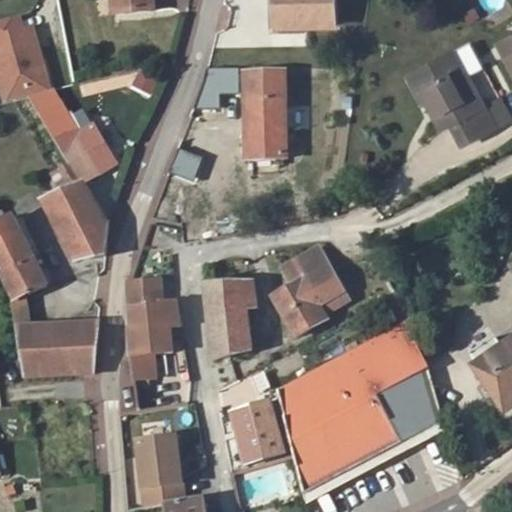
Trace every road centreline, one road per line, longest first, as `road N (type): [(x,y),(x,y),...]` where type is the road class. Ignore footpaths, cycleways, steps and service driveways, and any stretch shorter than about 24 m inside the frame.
road 1 (residential): [(184,257),(222,511)]
road 2 (residential): [(206,0),(189,71),(124,240)]
road 3 (unknown): [(490,301),(461,335),(456,365),(499,480)]
road 4 (residential): [(352,224),(197,248),(184,257)]
road 5 (residential): [(124,240),(112,287),(109,385)]
road 6 (residential): [(109,385),(116,511)]
